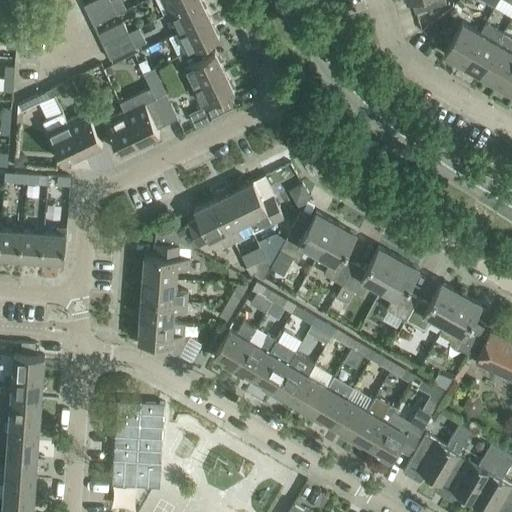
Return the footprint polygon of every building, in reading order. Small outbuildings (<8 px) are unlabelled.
[(92,0),(84,4),(93,24),(117,13),(127,8),(122,0),(92,0)] [(193,0),(162,0),(168,12),(193,0)] [(209,16),(201,0),(193,0),(168,12),(178,31),(209,16)] [(168,36),(178,54),(219,36),(209,16),(178,31),(168,36)] [(462,20),(454,35),(443,52),(462,62),(480,31),(462,20)] [(18,22),(8,21),(8,34),(17,35),(18,22)] [(121,21),(116,24),(98,33),(103,44),(126,33),(121,21)] [(480,31),(462,62),(479,73),(497,41),(498,41),(503,32),(485,21),(480,31)] [(497,41),(479,73),(497,83),(511,56),(511,36),(503,32),(498,41),(497,41)] [(133,47),(126,33),(103,44),(110,58),(133,47)] [(17,35),(8,34),(7,47),(16,47),(17,35)] [(212,52),(208,41),(179,55),(193,85),(224,70),(215,50),(212,52)] [(511,56),(497,83),(511,91),(511,56)] [(146,58),(139,61),(144,72),(151,69),(146,58)] [(15,65),(5,64),(4,77),(14,78),(15,65)] [(234,90),(224,70),(193,85),(186,89),(190,97),(197,94),(202,105),(203,105),(210,119),(236,106),(229,93),(234,90)] [(14,78),(4,77),(3,90),(13,90),(14,78)] [(62,81),(51,87),(54,94),(65,88),(62,81)] [(155,97),(150,86),(120,101),(139,142),(159,132),(157,127),(167,122),(155,97)] [(18,103),(17,112),(39,101),(47,118),(43,121),(62,161),(82,151),(67,120),(54,94),(51,87),(39,92),(18,103)] [(178,117),(166,92),(155,97),(167,122),(178,117)] [(139,142),(120,101),(119,101),(124,110),(105,119),(99,106),(88,111),(102,142),(100,137),(110,132),(119,151),(139,142)] [(11,108),(2,108),(1,120),(11,121),(11,108)] [(88,111),(87,110),(67,120),(82,151),(102,142),(88,111)] [(11,121),(1,120),(1,133),(10,133),(11,121)] [(0,151),(0,164),(8,165),(8,152),(0,151)] [(27,172),(5,170),(4,180),(26,182),(27,172)] [(39,173),(27,172),(26,182),(38,183),(39,173)] [(71,175),(57,174),(57,183),(70,184),(71,175)] [(284,190),(302,203),(313,189),(295,175),(284,190)] [(253,180),(233,189),(248,219),(253,230),(263,226),(266,224),(284,215),(273,194),(263,199),(253,180)] [(248,219),(233,189),(214,199),(234,240),(243,235),(238,224),(248,219)] [(214,199),(194,208),(198,217),(187,222),(197,244),(219,233),(224,244),(234,240),(214,199)] [(336,221),(316,209),(303,232),(292,226),(286,237),(282,244),(279,248),(299,259),(306,247),(318,254),(336,221)] [(336,221),(318,254),(330,260),(323,272),(343,283),(355,261),(344,255),(357,232),(336,221)] [(2,222),(1,222),(0,238),(0,254),(20,256),(23,224),(13,223),(12,228),(2,227),(2,222)] [(23,224),(20,256),(42,258),(44,226),(34,225),(34,229),(23,228),(23,224)] [(45,226),(44,226),(42,258),(64,259),(66,227),(54,226),(54,231),(45,230),(45,226)] [(144,253),(143,275),(176,278),(177,266),(189,267),(191,245),(166,232),(156,227),(154,254),(144,253)] [(275,231),(258,240),(260,244),(265,255),(273,260),(279,248),(282,244),(286,237),(275,231)] [(366,267),(355,261),(343,283),(337,294),(347,300),(353,289),(362,294),(368,282),(380,289),(399,256),(378,245),(366,267)] [(265,255),(258,267),(267,271),(273,261),(273,260),(265,255)] [(419,268),(399,256),(380,289),(393,296),(386,308),(405,318),(417,296),(407,290),(419,268)] [(176,278),(143,275),(141,297),(187,300),(188,290),(175,289),(176,278)] [(252,289),(272,300),(277,291),(257,280),(252,289)] [(429,303),(417,296),(405,318),(425,329),(431,317),(443,324),(462,291),(441,280),(429,303)] [(248,283),(237,283),(225,303),(233,308),(248,283)] [(277,291),(272,300),(283,307),(288,298),(277,291)] [(444,324),(439,333),(451,339),(449,343),(468,354),(481,332),(470,325),(482,303),(462,291),(444,324)] [(187,300),(141,297),(140,318),(173,321),(174,310),(186,310),(187,300)] [(225,303),(219,314),(227,319),(233,308),(225,303)] [(301,317),(311,323),(316,315),(306,309),(301,317)] [(336,326),(316,315),(311,323),(331,334),(336,326)] [(185,322),(173,321),(140,318),(138,341),(173,343),(172,349),(199,365),(206,354),(198,349),(202,342),(191,336),(187,344),(184,344),(184,333),(185,322)] [(243,320),(236,331),(229,327),(224,335),(214,353),(223,358),(222,360),(233,366),(256,327),(243,320)] [(356,338),(336,326),(331,334),(351,346),(356,338)] [(256,327),(233,366),(243,373),(245,371),(253,376),(276,338),(256,327)] [(476,361),(511,377),(511,341),(490,331),(476,361)] [(269,350),(253,376),(262,381),(262,383),(272,389),(288,362),(289,362),(296,350),(296,349),(285,343),(276,338),(269,350)] [(375,349),(356,338),(351,346),(370,357),(375,349)] [(288,362),(272,389),(283,396),(284,394),(293,399),(314,362),(315,361),(306,356),(296,350),(289,362),(288,362)] [(0,359),(0,363),(0,371),(12,372),(43,375),(45,354),(1,351),(0,359)] [(395,361),(384,354),(379,363),(390,369),(395,361)] [(414,372),(395,361),(390,369),(409,381),(414,372)] [(334,374),(314,362),(293,399),(302,405),(301,406),(311,413),(334,374)] [(43,375),(12,372),(11,386),(0,384),(0,392),(42,395),(43,375)] [(354,385),(334,374),(311,413),(322,419),(323,417),(332,422),(347,396),(354,385)] [(0,392),(0,399),(10,401),(9,413),(40,416),(42,395),(0,392)] [(371,445),(395,405),(376,393),(367,408),(351,436),(361,442),(362,440),(371,445)] [(347,396),(332,422),(341,428),(340,430),(351,436),(367,408),(347,396)] [(159,485),(165,401),(131,398),(117,397),(115,420),(110,482),(159,485)] [(395,406),(395,405),(371,445),(380,451),(379,452),(391,459),(398,447),(408,453),(420,432),(432,412),(419,405),(411,419),(393,409),(395,406)] [(0,433),(39,436),(40,416),(9,413),(0,412),(0,433)] [(425,431),(413,453),(403,470),(419,480),(426,474),(439,481),(440,482),(458,451),(471,429),(459,422),(446,444),(425,431)] [(39,436),(0,433),(0,440),(7,442),(6,454),(37,457),(39,436)] [(478,462),(458,451),(440,482),(439,481),(435,489),(451,499),(458,492),(472,500),(503,447),(491,440),(478,462)] [(511,452),(503,447),(472,500),(486,509),(484,511),(508,511),(511,506),(511,482),(502,476),(510,463),(511,463),(511,452)] [(0,474),(36,477),(37,457),(6,454),(6,467),(0,466),(0,474)] [(0,482),(4,482),(4,495),(34,497),(36,477),(0,474),(0,482)] [(0,507),(0,511),(33,511),(34,498),(4,495),(3,508),(0,507)] [(309,511),(310,511),(293,502),(287,511),(309,511)]
